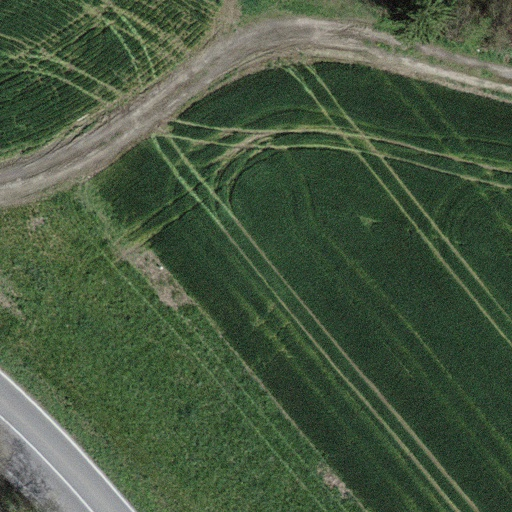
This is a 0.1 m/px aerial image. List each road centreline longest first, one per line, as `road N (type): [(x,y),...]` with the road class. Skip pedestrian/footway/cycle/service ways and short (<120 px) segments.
road 1 (track): [(0,187),(82,160),(243,43),(285,27),(511,79)]
road 2 (primary): [(0,416),(90,511)]
